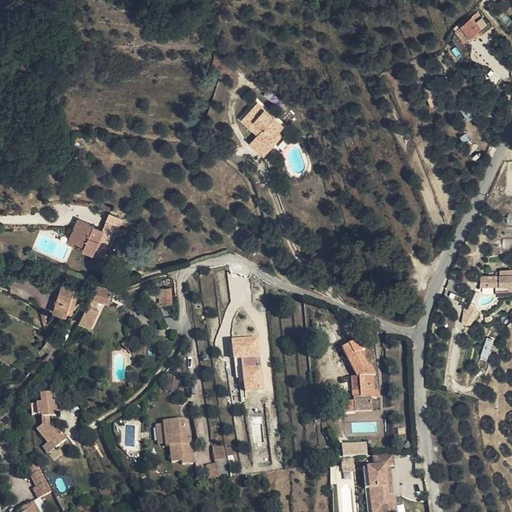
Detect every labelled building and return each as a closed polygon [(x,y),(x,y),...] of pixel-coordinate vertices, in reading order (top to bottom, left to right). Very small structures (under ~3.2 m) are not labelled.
[(471,35),(479,29),(471,19),(462,25),(471,35)] [(275,136),(279,132),(284,127),(258,103),(243,118),(259,133),(251,142),(265,154),(279,139),(275,136)] [(122,224),(123,220),(110,213),(103,229),(79,219),(70,238),(79,242),(77,246),(104,258),(110,245),(108,244),(113,232),(118,233),(122,224)] [(79,242),(70,238),(68,244),(76,248),(77,246),(79,242)] [(511,270),(492,272),(492,276),(486,276),(481,276),(482,287),(497,286),(497,291),(503,291),(503,296),(511,295),(511,270)] [(75,309),(80,290),(63,284),(54,312),(68,316),(70,308),(75,309)] [(173,301),(171,285),(157,287),(158,295),(163,295),(164,302),(173,301)] [(109,302),(112,290),(95,286),(95,299),(109,302)] [(91,309),(94,302),(91,301),(88,300),(86,306),(87,307),(91,309)] [(87,307),(78,326),(87,331),(92,322),(88,320),(93,310),(91,309),(87,307)] [(463,324),(474,325),(475,308),(464,307),(463,324)] [(88,320),(92,322),(97,312),(93,310),(88,320)] [(496,342),(501,333),(497,331),(499,327),(495,325),(492,329),(491,328),(486,338),(496,342)] [(242,357),(245,391),(264,389),(259,336),(231,338),(233,358),(242,357)] [(342,349),(358,379),(359,379),(360,392),(352,393),(353,403),(342,405),(343,415),(354,414),(372,412),(371,399),(375,398),(375,391),(373,377),(375,376),(370,368),(368,369),(360,353),(364,351),(358,341),(342,349)] [(133,348),(131,342),(124,345),(127,351),(133,348)] [(57,380),(70,365),(64,361),(52,375),(57,380)] [(179,380),(167,377),(164,389),(175,393),(179,380)] [(359,379),(358,379),(351,380),(352,393),(360,392),(359,379)] [(51,403),(51,394),(42,395),(42,404),(38,404),(38,415),(42,415),(43,426),(37,431),(48,444),(51,442),(56,448),(65,441),(57,431),(54,432),(49,426),(48,419),(56,418),(55,403),(51,403)] [(187,445),(186,441),(184,422),(164,424),(164,427),(166,445),(166,447),(170,447),(172,463),(182,462),(182,465),(194,464),(191,445),(187,445)] [(166,445),(164,427),(156,428),(159,446),(166,445)] [(341,443),(343,456),(367,454),(366,441),(341,443)] [(215,462),(216,461),(225,460),(223,447),(213,448),(215,462)] [(394,465),(393,454),(375,456),(376,468),(363,469),(365,488),(369,488),(371,506),(395,504),(394,493),(392,493),(387,493),(385,466),(389,466),(394,465)] [(225,460),(216,461),(216,465),(218,478),(228,476),(226,460),(225,460)] [(39,499),(53,491),(38,462),(26,466),(37,488),(34,489),(39,499)] [(218,478),(216,465),(208,466),(210,479),(218,478)] [(369,488),(365,488),(366,511),(395,511),(395,504),(371,506),(369,488)] [(38,511),(32,503),(17,511),(38,511)]
